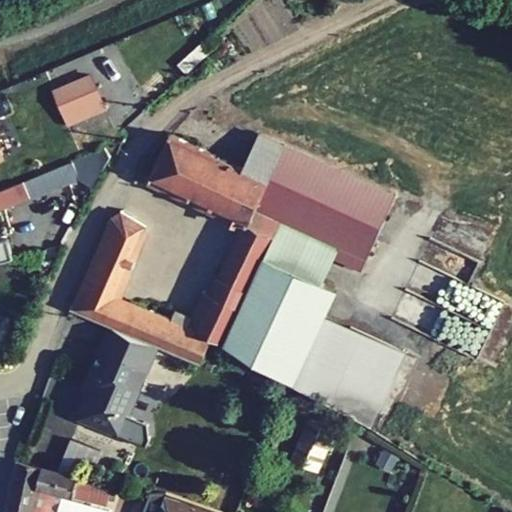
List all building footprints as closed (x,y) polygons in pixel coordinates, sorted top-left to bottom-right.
[(89,75),(52,91),(68,125),(104,109),(89,75)] [(4,113),(0,104),(0,154),(12,149),(14,143),(2,116),(4,113)] [(398,195),(262,130),(245,166),(270,178),(248,223),(238,240),(267,254),(223,343),(367,427),(405,350),(327,313),(339,289),(326,282),(336,261),(361,272),(398,195)] [(245,166),(174,132),(153,178),(248,223),(270,178),(245,166)] [(96,146),(4,183),(9,204),(95,170),(105,177),(130,137),(96,146)] [(0,257),(28,249),(23,229),(5,234),(0,209),(0,207),(9,204),(4,183),(0,185),(0,257)] [(76,308),(109,323),(120,294),(146,224),(124,211),(114,216),(110,221),(76,308)] [(267,254),(238,240),(213,292),(206,290),(198,305),(205,307),(200,317),(193,315),(188,325),(137,301),(124,329),(162,345),(205,364),(219,341),(223,343),(267,254)] [(137,301),(120,294),(109,323),(114,325),(124,329),(137,301)] [(114,325),(86,393),(95,397),(83,424),(123,440),(162,345),(124,329),(114,325)] [(48,387),(71,394),(66,413),(72,415),(87,361),(57,353),(48,387)] [(289,459),(318,471),(335,427),(307,416),(289,459)] [(101,453),(78,443),(65,473),(85,478),(87,478),(91,479),(101,453)] [(116,485),(20,465),(10,511),(55,511),(59,495),(112,506),(116,485)] [(222,511),(172,490),(160,491),(151,511),(222,511)]
